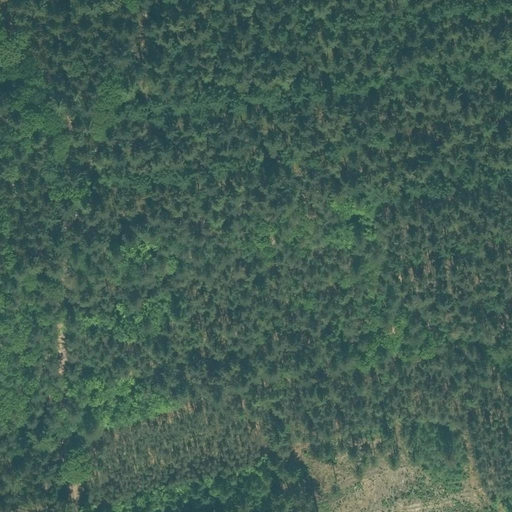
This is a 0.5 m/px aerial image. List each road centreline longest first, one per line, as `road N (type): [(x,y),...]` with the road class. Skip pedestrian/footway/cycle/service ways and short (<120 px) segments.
road 1 (track): [(68,249),(383,191)]
road 2 (track): [(68,249),(62,340),(80,511)]
road 3 (track): [(3,0),(89,156)]
road 4 (track): [(152,0),(89,156)]
